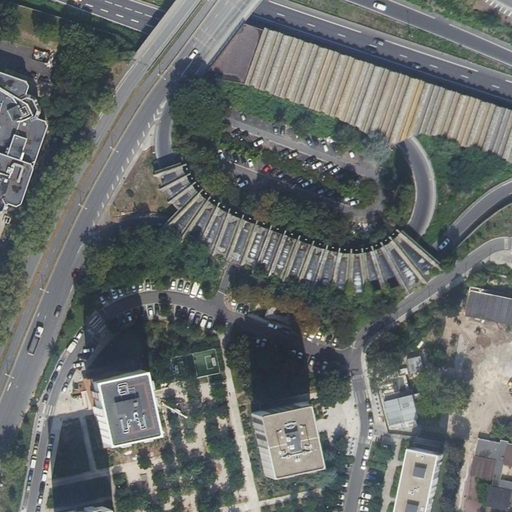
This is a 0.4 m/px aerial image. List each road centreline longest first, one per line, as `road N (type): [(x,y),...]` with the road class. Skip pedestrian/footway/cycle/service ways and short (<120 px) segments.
road 1 (motorway): [(136,10),(154,29),(345,101),(406,142),(422,181),(418,222),(394,255),(358,269),(202,219),(166,170),(162,139),(171,102),(242,0)]
road 2 (motorway): [(7,405),(84,253),(107,233),(166,225),(327,280),(384,283),(429,261),(484,205),(511,190)]
road 3 (residential): [(30,511),(61,385),(98,320),(116,308),(148,297),(182,298),(352,360)]
road 4 (secondary): [(7,405),(94,200),(226,0)]
road 5 (motorway): [(136,10),(511,134)]
road 6 (secondary): [(189,0),(123,91),(48,221),(0,336)]
road 7 (motorway): [(511,88),(246,0)]
road 8 (residential): [(352,360),(364,334),(492,246),(511,243)]
road 9 (motorway): [(511,59),(363,0)]
road 10 (residential): [(352,360),(366,421),(350,511)]
